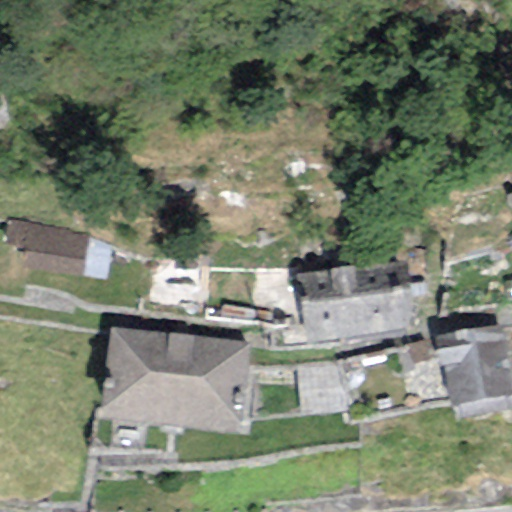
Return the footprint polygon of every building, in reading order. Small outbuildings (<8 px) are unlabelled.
[(89,236),(6,220),(5,243),(27,248),(25,269),(83,278),(89,236)] [(296,274),(306,346),(406,331),(411,298),(406,260),(296,274)] [(511,394),(511,385),(499,324),(434,337),(451,407),(511,394)] [(249,345),(111,327),(99,419),(237,437),(249,345)] [(339,362),(295,367),(301,418),(345,412),(339,362)]
